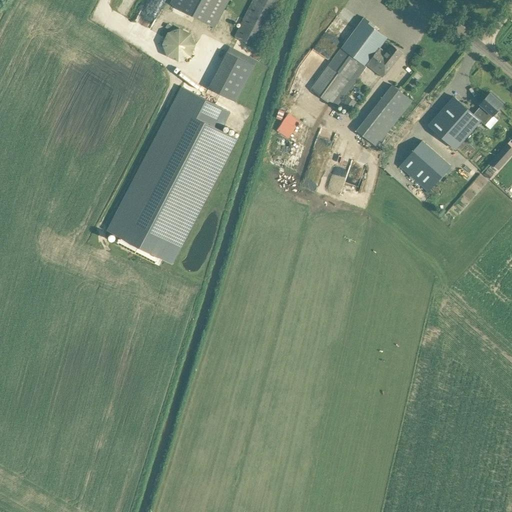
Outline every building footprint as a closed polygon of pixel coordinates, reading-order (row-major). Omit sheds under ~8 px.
[(171,0),(170,3),(215,27),(228,0),(171,0)] [(252,0),(234,36),(249,44),(254,46),(277,0),(252,0)] [(364,17),(311,88),(336,108),(367,66),(383,77),(401,52),(387,42),(382,49),(379,47),(387,38),(373,27),(374,25),(364,17)] [(191,33),(179,28),(168,32),(163,44),(167,56),(179,61),(191,57),(196,45),(191,33)] [(229,46),(208,87),(235,101),(256,60),(229,46)] [(376,145),(412,100),(393,85),(357,131),(376,145)] [(223,130),(232,112),(182,87),(108,230),(173,264),(238,138),(223,130)] [(481,105),(474,114),(481,120),(485,124),(504,103),(497,97),(496,98),(490,93),(480,104),(481,105)] [(454,96),(428,125),(456,149),(481,121),(481,120),(474,114),(454,96)] [(288,138),(300,121),(288,113),(277,130),(288,138)] [(499,170),(511,155),(511,147),(507,143),(490,162),(499,170)] [(411,153),(400,166),(428,191),(439,178),(411,153)] [(329,170),(331,160),(318,156),(316,167),(329,170)] [(493,175),(487,170),(483,174),(489,179),(493,175)]
